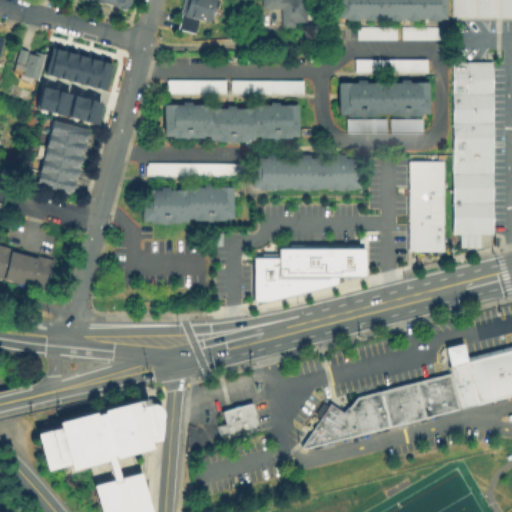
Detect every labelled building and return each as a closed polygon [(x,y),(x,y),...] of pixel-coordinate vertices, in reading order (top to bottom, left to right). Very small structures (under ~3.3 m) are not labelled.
[(114,0),(131,0),(129,11),(113,7),(114,0)] [(218,0),(212,26),(198,22),(194,36),(176,31),(184,0),(218,0)] [(279,30),(279,10),(260,11),(259,0),(305,0),(306,29),(279,30)] [(338,18),(338,0),(443,0),(443,18),(338,18)] [(473,0),(473,17),(450,17),(450,0),(473,0)] [(497,0),(497,16),(473,17),(473,0),(497,0)] [(511,0),(511,16),(497,16),(497,0),(511,0)] [(354,38),(354,25),(394,25),(394,38),(354,38)] [(399,38),(399,25),(439,25),(439,38),(399,38)] [(48,47),(60,50),(53,77),(41,73),(48,47)] [(43,55),(36,83),(18,79),(20,72),(12,70),(18,49),(43,55)] [(60,50),(73,53),(66,80),(53,77),(60,50)] [(73,53),(84,57),(77,83),(66,80),(73,53)] [(84,57),(96,60),(89,86),(77,83),(84,57)] [(424,71),(351,71),(351,57),(424,57),(424,71)] [(96,60),(109,63),(101,90),(89,86),(96,60)] [(489,92),(449,92),(449,60),(489,60),(489,92)] [(301,94),(226,94),(226,78),(301,79),(301,94)] [(336,113),(336,79),(424,79),(424,113),(336,113)] [(222,80),(222,94),(163,94),(164,80),(222,80)] [(38,86),(52,90),(46,111),(32,107),(38,86)] [(52,90),(67,94),(61,115),(46,111),(52,90)] [(489,121),(449,121),(449,92),(489,92),(489,121)] [(69,94),(84,98),(78,120),(63,116),(69,94)] [(84,98),(98,102),(92,124),(78,120),(84,98)] [(297,102),(297,135),(249,135),(249,139),(205,139),(205,134),(161,134),(161,102),(207,102),(207,106),(248,106),(248,102),(297,102)] [(419,130),(387,130),(387,117),(419,116),(419,130)] [(383,130),(344,130),(344,117),(383,117),(383,130)] [(489,151),(449,151),(449,121),(489,121),(489,151)] [(50,135),(54,122),(90,132),(86,145),(50,135)] [(86,145),(82,158),(46,148),(50,135),(86,145)] [(46,148),(82,158),(78,171),(42,160),(46,148)] [(489,172),(449,172),(449,151),(489,151),(489,172)] [(248,187),(249,156),(354,156),(354,187),(248,187)] [(78,171),(74,184),(38,173),(42,160),(78,171)] [(405,197),(441,197),(441,160),(405,160),(405,197)] [(144,180),(144,164),(239,164),(239,180),(144,180)] [(489,233),(477,233),(477,245),(456,245),(456,232),(449,232),(449,172),(489,172),(489,233)] [(38,173),(74,184),(71,197),(35,186),(38,173)] [(229,185),(229,217),(183,217),(183,221),(137,220),(137,188),(183,189),(183,185),(229,185)] [(441,197),(405,197),(405,227),(441,227),(441,197)] [(441,240),(441,227),(405,227),(405,240),(441,240)] [(339,238),(365,237),(366,278),(340,278),(339,238)] [(339,285),(288,298),(287,265),(287,238),(339,238),(340,278),(339,285)] [(405,240),(405,251),(441,251),(441,240),(405,240)] [(0,244),(56,261),(46,294),(0,280),(0,244)] [(288,298),(252,305),(252,265),(287,265),(288,298)] [(511,397),(459,411),(449,374),(444,350),(453,348),(463,345),(466,358),(511,346),(511,421),(509,422),(507,417),(511,416),(511,397)] [(434,378),(449,374),(459,411),(443,415),(434,378)] [(443,415),(425,420),(416,382),(434,378),(443,415)] [(416,382),(425,420),(388,429),(378,392),(416,382)] [(388,429),(373,433),(363,395),(378,392),(388,429)] [(352,413),(347,409),(356,397),(363,395),(373,433),(358,437),(352,413)] [(219,436),(216,425),(224,423),(221,410),(253,402),(260,428),(228,437),(227,434),(219,436)] [(150,406),(154,407),(157,410),(159,413),(160,417),(157,444),(149,446),(151,452),(138,456),(124,407),(136,404),(138,410),(150,406)] [(304,451),(299,448),(319,419),(313,415),(321,405),(326,408),(328,405),(342,415),(348,439),(304,451)] [(124,407),(138,456),(116,463),(115,459),(112,460),(118,481),(137,475),(147,511),(96,511),(90,490),(110,484),(105,466),(70,476),(68,469),(45,475),(34,438),(58,431),(56,426),(94,416),(95,419),(103,417),(102,414),(124,407)] [(352,413),(358,437),(348,439),(342,415),(347,409),(352,413)]
